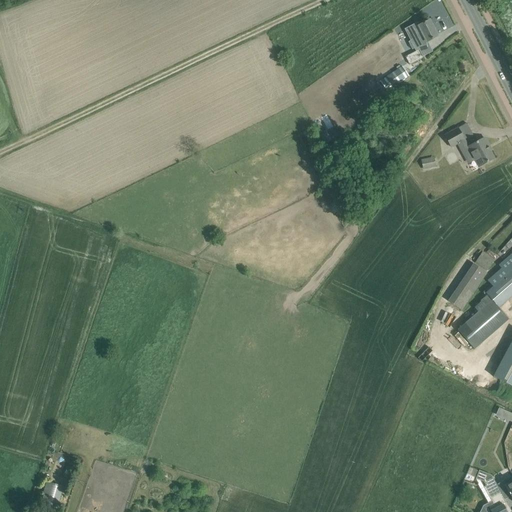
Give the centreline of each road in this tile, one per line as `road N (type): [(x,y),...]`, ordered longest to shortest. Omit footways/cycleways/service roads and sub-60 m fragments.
road 1 (track): [(0,154),(323,0)]
road 2 (track): [(301,290),(487,66)]
